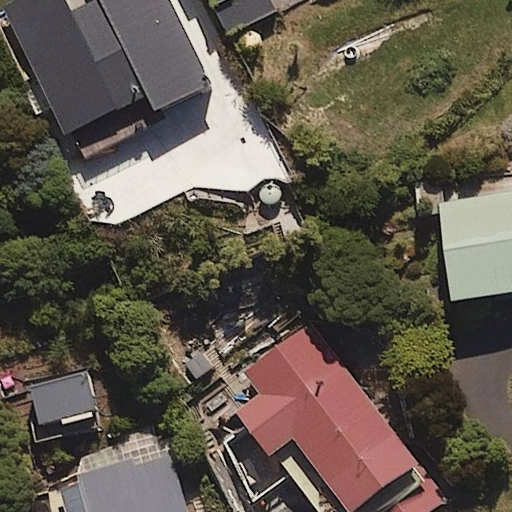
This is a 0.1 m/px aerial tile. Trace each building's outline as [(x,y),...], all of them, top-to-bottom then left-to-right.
[(212,86),(195,50),(171,0),(18,0),(3,7),(37,79),(23,85),(37,113),(53,106),(79,160),(161,122),(156,112),(212,86)] [(209,0),(226,35),(277,11),(271,0),(209,0)] [(511,293),(511,193),(440,202),(451,301),(511,293)] [(430,511),(446,500),(305,317),(221,382),(278,457),(319,511),(430,511)] [(85,371),(7,393),(23,446),(80,430),(100,424),(85,371)] [(186,511),(172,462),(183,459),(176,434),(79,462),(81,470),(40,481),(49,511),(186,511)]
